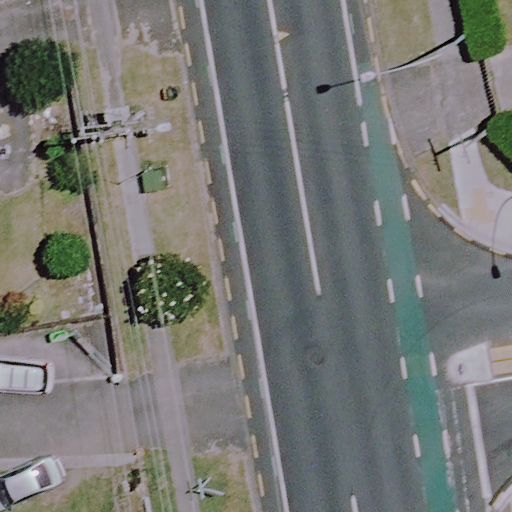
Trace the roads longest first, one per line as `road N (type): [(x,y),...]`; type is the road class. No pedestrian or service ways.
road 1 (tertiary): [(268,0),(337,412)]
road 2 (residential): [(337,412),(511,380)]
